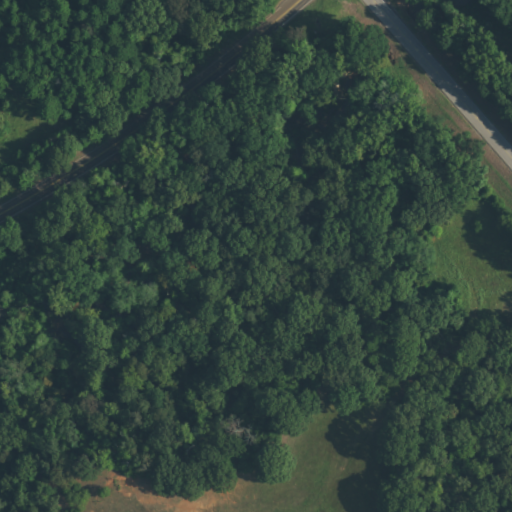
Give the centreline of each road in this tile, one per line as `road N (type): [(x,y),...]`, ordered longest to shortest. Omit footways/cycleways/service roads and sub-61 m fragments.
road 1 (tertiary): [(298,0),(236,61),(159,119),(0,218)]
road 2 (primary): [(511,160),(370,0)]
